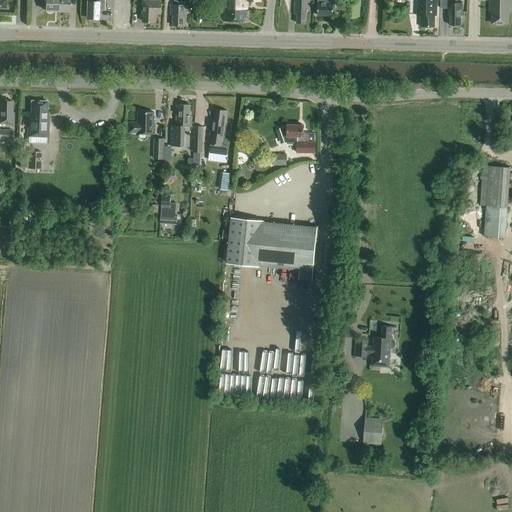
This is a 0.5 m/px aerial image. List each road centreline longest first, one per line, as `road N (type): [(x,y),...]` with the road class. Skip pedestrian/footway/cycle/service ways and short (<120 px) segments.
road 1 (tertiary): [(511,48),(0,35)]
road 2 (residential): [(511,94),(0,84)]
road 3 (track): [(363,97),(357,203),(367,289),(348,336)]
